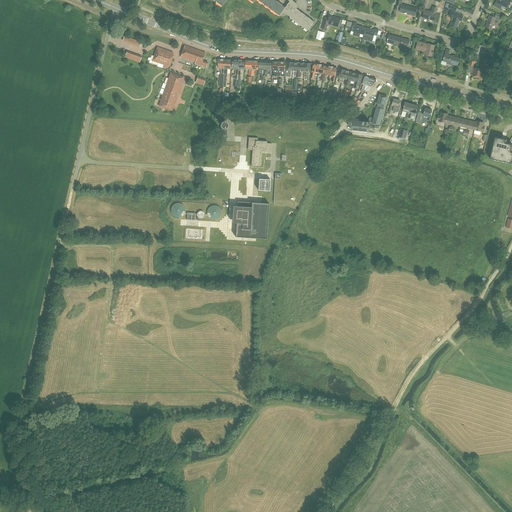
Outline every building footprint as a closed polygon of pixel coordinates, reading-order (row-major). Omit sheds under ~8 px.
[(276,0),(272,0),(268,7),(274,11),(280,3),(276,0)] [(294,1),(292,0),(291,0),(283,11),(290,17),(296,8),(292,5),(294,1)] [(400,11),(415,16),(417,8),(402,4),(403,0),(399,0),(398,7),(401,7),(400,11)] [(494,6),(500,9),(502,6),(508,8),(511,0),(496,0),(496,3),(494,6)] [(280,3),(274,11),(280,15),(286,7),(280,3)] [(451,11),(449,16),(452,17),(451,20),(452,20),(452,21),(450,25),(457,28),(460,20),(462,21),(463,16),(460,15),(455,13),(456,11),(457,8),(451,5),(450,6),(449,8),(451,9),(451,11)] [(436,13),(438,7),(433,6),(431,11),(425,10),(423,18),(434,21),(436,13)] [(296,8),(290,17),(296,22),(303,13),(296,8)] [(309,17),(303,13),(296,22),(302,26),(309,17)] [(340,19),(340,18),(329,15),(329,18),(325,17),(322,29),(326,30),(328,24),(338,26),(339,23),(341,24),(342,20),(340,19)] [(492,29),(494,22),(500,24),(501,20),(496,18),(490,15),(488,20),(488,21),(486,27),(492,29)] [(302,26),(308,30),(314,21),(309,17),(302,26)] [(365,34),(366,28),(357,25),(357,23),(354,22),(352,28),(352,31),(354,31),(353,35),(359,37),(360,33),(364,34),(365,34)] [(365,34),(374,37),(375,34),(377,35),(379,30),(375,29),(375,30),(366,28),(365,34)] [(408,48),(410,40),(389,34),(387,42),(408,48)] [(142,48),(144,42),(126,36),(124,42),(142,48)] [(426,44),(418,41),(416,49),(426,52),(425,54),(432,56),(435,45),(429,44),(426,43),(426,44)] [(192,60),(196,61),(195,63),(206,67),(208,62),(203,60),(205,52),(185,45),(181,57),(192,61),(192,60)] [(153,60),(158,62),(162,54),(161,53),(162,49),(157,47),(153,60)] [(162,54),(158,62),(164,64),(168,51),(164,49),(162,54)] [(443,60),(443,61),(444,61),(447,62),(447,63),(453,65),(453,64),(458,65),(460,58),(449,55),(450,50),(446,49),(443,60)] [(125,57),(140,62),(142,56),(127,51),(125,57)] [(168,51),(164,64),(170,66),(173,58),(172,57),(173,53),(168,51)] [(470,58),(464,56),(461,68),(466,69),(470,58)] [(232,60),(226,59),(224,74),(224,77),(223,86),(226,86),(227,76),(227,74),(228,74),(228,68),(231,68),(232,60)] [(315,73),(318,73),(320,65),(314,64),(312,72),(313,72),(311,78),(314,78),(315,74),(315,73)] [(326,75),(330,75),(331,67),(326,66),(323,80),(326,81),(327,76),(326,75)] [(343,79),(343,78),(345,70),(339,68),(337,77),(340,78),(339,82),(342,83),(343,78),(343,79)] [(484,76),(486,70),(475,68),(474,72),(475,72),(474,76),(479,77),(478,79),(482,80),(483,76),(484,76)] [(178,80),(182,82),(184,77),(171,72),(169,78),(177,81),(178,80)] [(352,81),(355,82),(357,73),(356,73),(351,72),(347,85),(350,86),(352,81)] [(360,86),(360,83),(361,83),(363,75),(357,73),(355,82),(354,84),(355,85),(354,88),(357,89),(358,85),(360,86)] [(366,86),(366,85),(367,86),(370,77),(364,75),(362,84),(364,84),(363,85),(362,90),(364,91),(366,86)] [(369,87),(366,91),(368,92),(372,87),(377,81),(377,79),(370,77),(367,86),(366,85),(369,86),(369,87)] [(177,82),(177,81),(169,78),(167,84),(180,88),(182,84),(177,82)] [(178,93),(180,88),(167,84),(165,89),(174,92),(174,91),(178,93)] [(346,88),(341,100),(345,101),(350,91),(346,88)] [(163,95),(176,99),(178,95),(173,93),(173,92),(165,89),(163,95)] [(170,102),(175,104),(176,99),(163,95),(161,100),(170,103),(170,102)] [(371,117),(369,122),(359,121),(359,119),(355,118),(355,120),(353,120),(352,122),(350,122),(350,124),(352,124),(352,130),(369,132),(370,128),(371,129),(372,127),(379,128),(380,124),(385,109),(383,109),(385,105),(387,97),(380,95),(378,103),(376,102),(375,107),(377,107),(374,118),(371,117)] [(392,103),(389,113),(392,114),(393,111),(398,112),(400,107),(399,107),(400,101),(394,99),(393,103),(392,103)] [(170,103),(161,100),(159,106),(172,110),(174,105),(169,104),(170,103)] [(405,117),(408,118),(412,104),(405,102),(403,111),(407,112),(405,117)] [(412,104),(408,118),(411,119),(412,112),(416,113),(419,106),(412,104)] [(426,108),(424,114),(419,113),(416,121),(421,123),(422,121),(426,122),(428,121),(428,120),(431,121),(432,117),(430,116),(432,110),(426,108)] [(446,123),(448,115),(448,114),(441,112),(440,116),(438,116),(437,120),(439,120),(439,121),(446,123)] [(448,115),(446,123),(453,124),(455,117),(448,115)] [(460,126),(462,119),(455,117),(453,124),(460,126)] [(468,128),(469,120),(462,119),(460,126),(468,128)] [(220,135),(227,135),(227,130),(226,130),(226,126),(227,126),(227,125),(227,124),(227,123),(226,122),(226,121),(225,120),(224,120),(223,120),(222,120),(222,121),(221,121),(220,121),(220,122),(220,123),(220,124),(220,125),(220,126),(220,129),(218,129),(218,135),(219,135),(220,135)] [(475,130),(477,122),(469,120),(468,128),(475,130)] [(477,122),(475,130),(482,131),(484,131),(485,127),(483,127),(484,123),(477,121),(477,122)] [(502,138),(496,137),(491,158),(511,163),(511,151),(511,152),(511,147),(511,144),(506,143),(507,139),(502,138)] [(253,147),(251,166),(261,166),(262,151),(271,151),(272,143),(267,143),(267,141),(256,140),(256,138),(249,138),(248,147),(253,147)] [(270,179),(259,178),(258,190),(270,191),(270,179)] [(233,206),(232,222),(236,223),(235,237),(266,239),(269,203),(238,201),(237,206),(233,206)]
